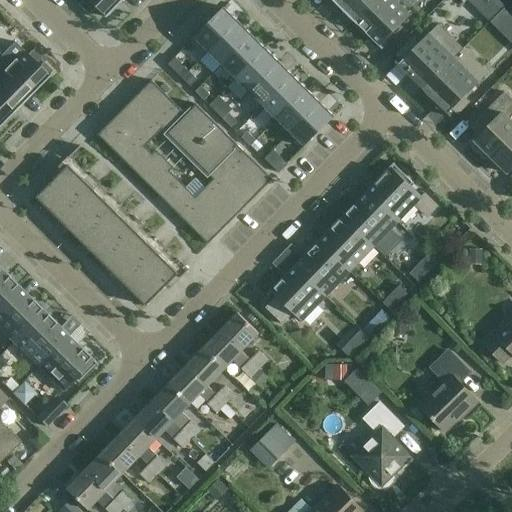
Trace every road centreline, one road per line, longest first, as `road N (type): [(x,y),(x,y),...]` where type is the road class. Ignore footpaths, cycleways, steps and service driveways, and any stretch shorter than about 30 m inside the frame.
road 1 (residential): [(143,356),(384,114)]
road 2 (residential): [(0,506),(143,356)]
road 3 (residential): [(143,356),(0,208)]
road 4 (residential): [(511,235),(384,114)]
road 5 (residential): [(384,114),(274,0)]
road 6 (residential): [(0,184),(107,71)]
